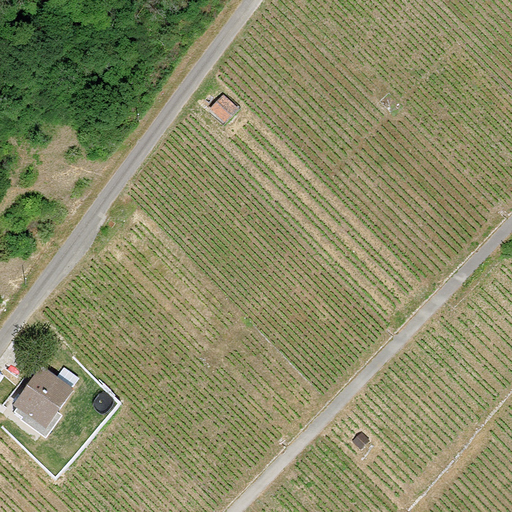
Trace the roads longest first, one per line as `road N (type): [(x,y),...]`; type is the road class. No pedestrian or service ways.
road 1 (track): [(0,352),(251,0)]
road 2 (track): [(511,224),(235,511)]
